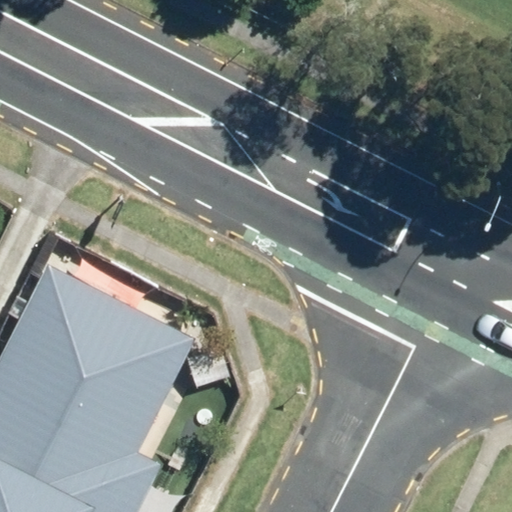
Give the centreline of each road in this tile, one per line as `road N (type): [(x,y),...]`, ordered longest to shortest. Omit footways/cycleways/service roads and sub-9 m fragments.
road 1 (secondary): [(0,39),(453,267)]
road 2 (residential): [(329,511),(453,267)]
